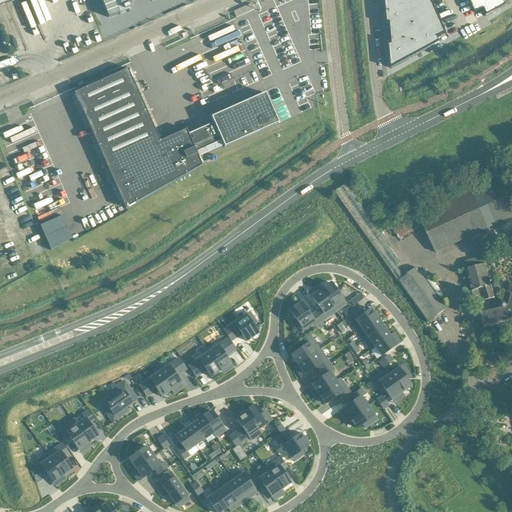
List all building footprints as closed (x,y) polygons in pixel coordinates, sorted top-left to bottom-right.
[(101,0),(108,18),(120,14),(125,11),(124,9),(130,7),(129,3),(132,2),(131,0),(101,0)] [(440,42),(438,37),(447,33),(432,0),(385,0),(387,25),(388,25),(388,23),(390,23),(392,44),(390,44),(390,42),(389,42),(392,69),(442,41),(441,41),(440,42)] [(508,5),(508,4),(506,5),(504,0),(503,0),(469,0),(475,13),(485,9),(488,15),(486,16),(486,17),(508,5)] [(224,147),(278,123),(265,94),(211,118),(213,123),(188,134),(186,130),(160,141),(128,69),(74,93),(126,209),(202,165),(197,157),(223,146),(224,147)] [(436,253),(511,217),(511,180),(509,174),(419,216),(424,227),(436,253)] [(381,235),(345,184),(334,192),(397,281),(403,277),(396,267),(401,263),(381,235)] [(62,217),(41,226),(50,251),(72,240),(62,217)] [(470,282),(489,277),(485,264),(481,265),(479,257),(463,261),(470,282)] [(36,266),(11,276),(14,283),(39,273),(36,266)] [(444,307),(419,272),(416,268),(403,277),(397,281),(427,323),(446,309),(444,307)] [(495,298),(489,277),(470,282),(472,291),(465,292),(466,299),(482,295),(484,301),(495,298)] [(331,283),(321,290),(336,311),(346,304),(331,283)] [(321,290),(311,297),(320,309),(315,313),(321,322),(336,311),(321,290)] [(511,321),(511,293),(510,293),(507,305),(505,303),(502,303),(501,306),(496,308),(500,324),(511,321)] [(301,303),(290,311),(305,333),(315,326),(318,330),(324,326),(321,322),(315,313),(310,316),(301,303)] [(354,307),(345,313),(348,318),(357,312),(354,307)] [(500,324),(496,308),(478,312),(482,329),(500,324)] [(357,312),(348,318),(358,332),(377,319),(371,309),(361,317),(357,312)] [(245,315),(224,330),(231,341),(241,334),(246,342),(258,333),(245,315)] [(377,319),(358,332),(364,341),(384,327),(377,319)] [(384,327),(364,341),(371,350),(390,336),(384,327)] [(304,347),(291,356),(298,365),(320,350),(310,336),(300,342),(304,347)] [(390,336),(371,350),(375,347),(381,356),(396,345),(390,336)] [(228,339),(208,353),(221,371),(230,364),(225,357),(235,350),(228,339)] [(320,350),(298,365),(305,375),(318,366),(321,371),(330,365),(320,350)] [(208,353),(189,367),(196,377),(206,370),(211,377),(221,371),(208,353)] [(389,356),(380,362),(383,367),(392,361),(389,356)] [(179,359),(159,373),(171,390),(181,383),(176,376),(186,370),(179,359)] [(324,376),(312,385),(319,394),(340,379),(336,382),(330,373),(334,370),(330,365),(321,371),(324,376)] [(387,371),(386,371),(401,393),(411,386),(399,368),(389,375),(387,371)] [(386,371),(371,382),(378,391),(383,387),(392,400),(401,393),(386,371)] [(159,373),(139,386),(147,397),(157,390),(162,397),(171,390),(159,373)] [(340,379),(319,394),(325,404),(338,395),(341,400),(351,394),(340,379)] [(129,388),(102,407),(110,419),(137,400),(129,388)] [(356,400),(343,409),(350,419),(367,406),(361,397),(365,394),(361,389),(352,395),(356,400)] [(382,396),(377,400),(383,409),(388,406),(382,396)] [(255,405),(246,412),(260,434),(261,434),(258,430),(268,423),(255,405)] [(367,406),(350,419),(357,428),(374,416),(367,406)] [(85,419),(76,425),(88,443),(98,436),(89,424),(94,420),(88,411),(82,415),(85,419)] [(212,412),(203,418),(216,437),(225,431),(212,412)] [(246,412),(236,419),(251,441),(260,434),(246,412)] [(203,418),(194,424),(204,439),(213,433),(216,437),(203,418)] [(73,421),(58,432),(65,441),(70,437),(79,450),(88,443),(76,425),(73,421)] [(194,424),(185,430),(195,446),(204,439),(194,424)] [(281,425),(272,432),(275,437),(284,431),(281,425)] [(185,430),(176,436),(183,447),(178,450),(184,459),(189,456),(187,452),(195,446),(185,430)] [(240,430),(234,433),(241,442),(246,439),(240,430)] [(284,431),(275,437),(279,442),(288,436),(284,431)] [(234,433),(229,437),(236,446),(241,442),(234,433)] [(300,434),(282,447),(291,458),(309,445),(300,434)] [(490,443),(500,444),(501,437),(491,436),(490,443)] [(163,437),(157,440),(164,449),(169,446),(163,437)] [(62,444),(48,454),(62,476),(72,469),(63,456),(68,453),(62,444)] [(147,447),(129,459),(136,469),(153,456),(147,447)] [(48,454),(33,464),(39,473),(44,470),(53,483),(62,476),(48,454)] [(153,456),(136,469),(143,478),(155,470),(159,474),(167,468),(164,463),(160,466),(153,456)] [(280,458),(266,468),(281,490),(291,483),(282,470),(287,467),(280,458)] [(256,475),(251,479),(257,488),(262,484),(271,497),(281,490),(266,468),(265,469),(268,472),(259,479),(256,475)] [(241,470),(231,476),(245,496),(254,489),(241,470)] [(171,473),(159,481),(175,504),(187,496),(171,473)] [(231,476),(223,483),(236,502),(245,496),(231,476)] [(196,483),(191,487),(197,496),(203,492),(196,483)] [(223,483),(214,489),(227,508),(236,502),(223,483)] [(216,493),(207,499),(216,511),(221,511),(227,508),(214,489),(216,493)] [(114,511),(108,503),(99,509),(100,511),(114,511)]
